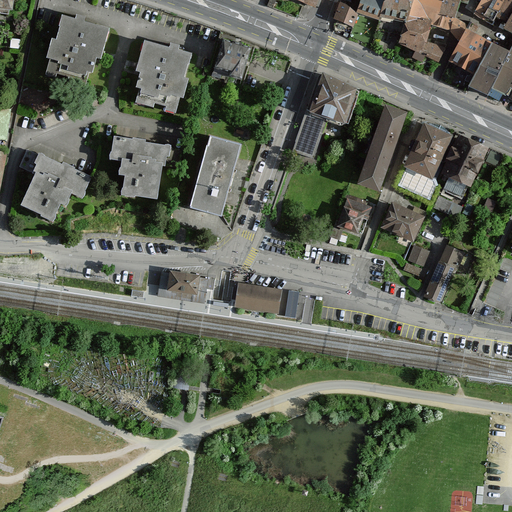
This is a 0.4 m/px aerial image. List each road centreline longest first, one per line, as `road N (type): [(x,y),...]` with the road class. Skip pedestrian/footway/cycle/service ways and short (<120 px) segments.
road 1 (motorway): [(271,511),(0,428)]
road 2 (residential): [(0,247),(154,260),(235,257)]
road 3 (residential): [(235,257),(313,45)]
road 4 (residential): [(428,97),(355,288)]
road 5 (motorway): [(0,455),(162,511)]
road 6 (residential): [(355,288),(479,329)]
road 7 (primary): [(195,0),(313,45)]
road 8 (primary): [(313,45),(428,97)]
road 9 (residential): [(235,257),(355,288)]
